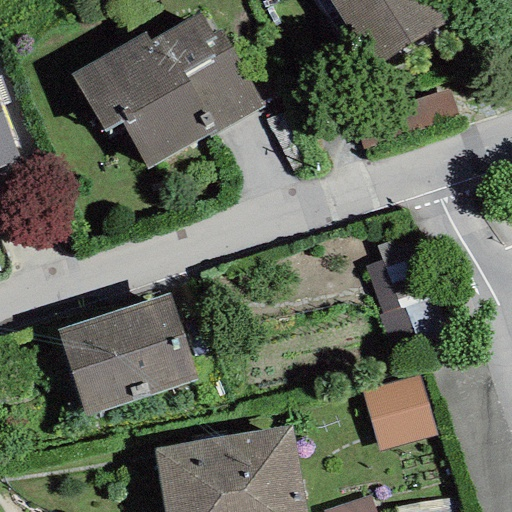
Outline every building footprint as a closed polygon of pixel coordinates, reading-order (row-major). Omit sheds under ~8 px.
[(445,43),(419,0),(313,0),(368,89),(445,43)] [(194,21),(58,101),(120,205),(256,124),(194,21)] [(0,137),(0,182),(15,177),(0,137)] [(153,315),(40,353),(66,430),(178,392),(153,315)] [(422,368),(366,385),(383,445),(440,428),(422,368)] [(281,511),(271,447),(132,469),(138,511),(281,511)] [(381,511),(374,488),(327,503),(330,511),(381,511)]
